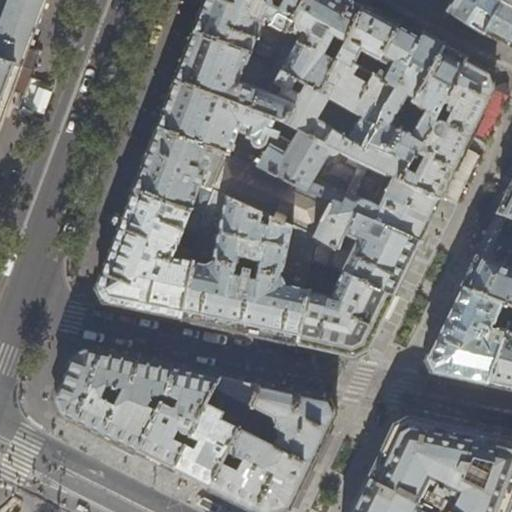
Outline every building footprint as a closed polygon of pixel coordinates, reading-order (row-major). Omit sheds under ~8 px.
[(0,0),(0,53),(21,61),(44,0),(0,0)] [(191,0),(182,25),(195,30),(206,0),(191,0)] [(206,0),(195,30),(195,31),(270,59),(277,47),(255,37),(263,17),(266,18),(271,23),(287,30),(303,0),(206,0)] [(353,0),(303,0),(287,30),(281,40),(275,37),(273,43),(278,45),(277,47),(270,59),(263,73),(284,85),(284,91),(297,100),(284,121),(298,127),(325,141),(332,128),(342,134),(374,74),(363,68),(354,63),(352,66),(337,57),(362,5),(353,0)] [(500,0),(455,0),(449,11),(467,23),(483,32),(500,0)] [(511,47),(511,0),(500,0),(483,32),(497,40),(511,47)] [(378,14),(362,5),(337,57),(352,66),(354,63),(363,68),(372,53),(379,57),(398,24),(378,14)] [(416,34),(398,24),(379,57),(372,53),(363,68),(374,74),(395,86),(420,36),(416,34)] [(179,73),(176,81),(275,117),(284,121),(297,100),(284,91),(284,85),(263,73),(270,59),(195,31),(179,73)] [(423,32),(420,36),(395,86),(374,74),(342,134),(365,147),(371,139),(410,157),(433,123),(435,120),(439,110),(465,61),(467,56),(453,49),(435,38),(423,32)] [(0,118),(21,61),(0,53),(0,118)] [(481,70),(465,61),(439,110),(449,115),(446,120),(444,119),(442,119),(439,119),(437,121),(435,120),(433,123),(410,157),(399,179),(440,198),(466,146),(493,88),(489,74),(481,70)] [(173,89),(158,128),(271,173),(290,140),(282,136),(275,136),(268,133),(275,117),(176,81),(173,89)] [(430,219),(440,198),(399,179),(410,157),(371,139),(365,147),(342,134),(332,128),(325,141),(298,127),(290,140),(271,173),(330,201),(316,236),(320,237),(340,247),(354,212),(419,241),(430,219)] [(146,159),(135,189),(206,215),(214,191),(316,236),(330,201),(271,173),(158,128),(146,159)] [(511,182),(487,233),(461,287),(511,305),(511,182)] [(135,308),(180,317),(197,249),(179,244),(185,229),(201,232),(206,215),(135,189),(118,234),(97,288),(101,294),(104,301),(135,308)] [(201,232),(197,249),(180,317),(232,328),(296,342),(316,258),(320,237),(316,236),(214,191),(206,215),(201,232)] [(406,268),(419,241),(354,212),(340,247),(320,237),(316,258),(393,294),(406,268)] [(316,258),(296,342),(325,349),(353,355),(367,348),(377,327),(393,294),(316,258)] [(458,377),(486,384),(505,331),(506,330),(498,327),(494,327),(492,324),(496,314),(504,317),(502,322),(508,325),(510,320),(511,314),(511,305),(461,287),(444,323),(426,359),(433,372),(458,377)] [(511,389),(511,314),(510,320),(511,321),(511,333),(505,331),(486,384),(511,389)] [(57,407),(60,415),(61,415),(90,429),(136,452),(167,389),(175,367),(114,354),(85,348),(71,355),(54,399),(57,407)] [(167,468),(172,471),(219,377),(195,372),(175,367),(167,389),(136,452),(167,468)] [(203,486),(209,489),(239,428),(250,404),(259,386),(236,381),(219,377),(172,471),(203,486)] [(255,511),(276,511),(288,508),(334,414),(328,400),(291,393),(259,386),(250,404),(273,415),(279,433),(274,445),(257,437),(263,425),(253,419),(250,421),(246,431),(239,428),(209,489),(237,503),(255,511)] [(505,511),(511,495),(511,439),(457,428),(408,418),(394,424),(351,511),(505,511)]
